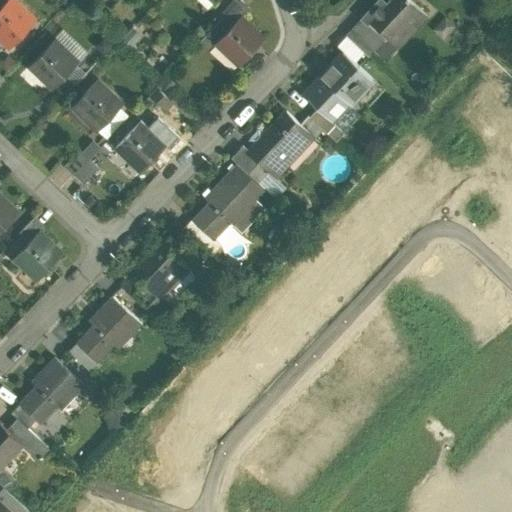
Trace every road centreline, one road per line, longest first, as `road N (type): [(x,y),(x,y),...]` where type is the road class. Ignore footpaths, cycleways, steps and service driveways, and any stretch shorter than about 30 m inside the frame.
road 1 (residential): [(511,280),(464,235),(427,235),(233,446),(208,511)]
road 2 (residential): [(105,252),(299,44),(286,0)]
road 3 (residential): [(511,347),(360,511)]
road 4 (residential): [(0,364),(105,252)]
road 5 (residential): [(105,252),(0,150)]
